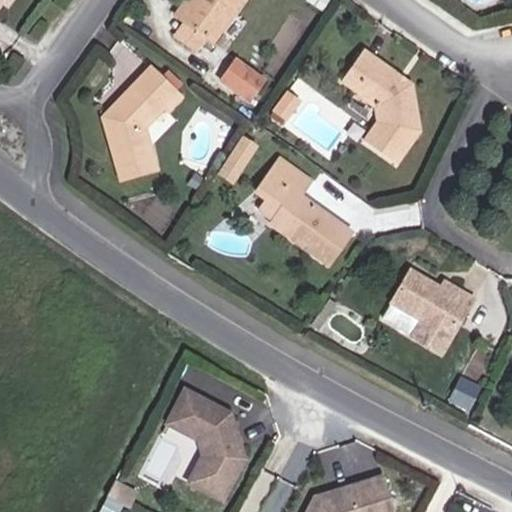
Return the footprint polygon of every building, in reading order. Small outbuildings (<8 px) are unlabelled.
[(0,0),(0,30),(12,13),(19,3),(21,0),(0,0)] [(215,48),(222,52),(255,0),(209,0),(199,17),(193,13),(184,27),(194,34),(215,48)] [(12,13),(17,17),(24,7),(19,3),(12,13)] [(207,62),(215,48),(194,34),(185,47),(207,62)] [(401,174),(429,134),(423,94),(413,88),(408,90),(403,87),(402,80),(369,58),(346,90),(357,97),(362,96),(365,98),(365,103),(381,114),(384,129),(369,152),(401,174)] [(263,109),(277,88),(243,66),(229,87),(263,109)] [(160,98),(170,87),(161,78),(149,89),(160,98)] [(169,178),(158,140),(179,117),(183,121),(193,109),(170,87),(160,98),(149,89),(112,127),(131,190),(169,178)] [(290,89),(275,108),(288,118),(302,99),(290,89)] [(235,186),(256,152),(251,149),(229,182),(235,186)] [(357,239),(304,204),(316,186),(284,165),(261,199),(271,205),(263,216),(277,226),(274,230),(335,272),(357,239)] [(453,362),(482,306),(455,292),(451,300),(445,297),(442,303),(438,301),(438,293),(419,284),(393,331),(453,362)] [(326,336),(344,310),(338,305),(320,331),(326,336)] [(202,383),(191,405),(204,412),(216,390),(202,383)] [(191,405),(184,417),(216,434),(216,453),(202,481),(236,499),(258,456),(254,433),(249,434),(248,428),(252,423),(249,407),(216,390),(204,412),(191,405)] [(325,499),(318,511),(412,511),(398,473),(377,481),(379,486),(369,490),(367,484),(325,499)]
